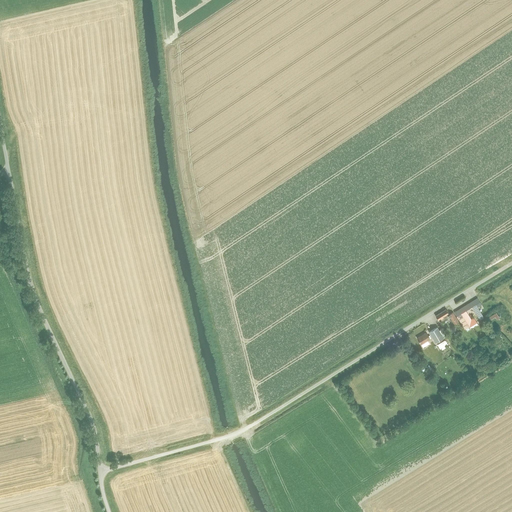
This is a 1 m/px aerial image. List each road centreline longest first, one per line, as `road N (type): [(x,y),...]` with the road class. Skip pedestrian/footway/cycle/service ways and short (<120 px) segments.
road 1 (unclassified): [(99,470),(244,429),(511,263)]
road 2 (unclassified): [(99,470),(93,426),(31,285),(0,126)]
